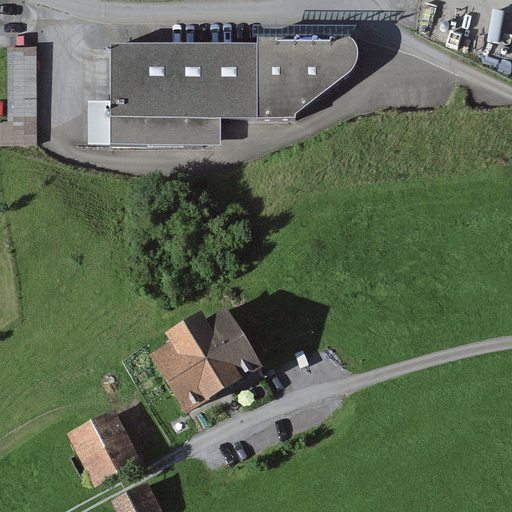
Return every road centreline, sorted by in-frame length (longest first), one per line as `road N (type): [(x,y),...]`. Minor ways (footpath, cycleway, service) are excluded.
road 1 (unclassified): [(61,0),(118,11),(358,19),(355,0)]
road 2 (track): [(195,447),(77,511)]
